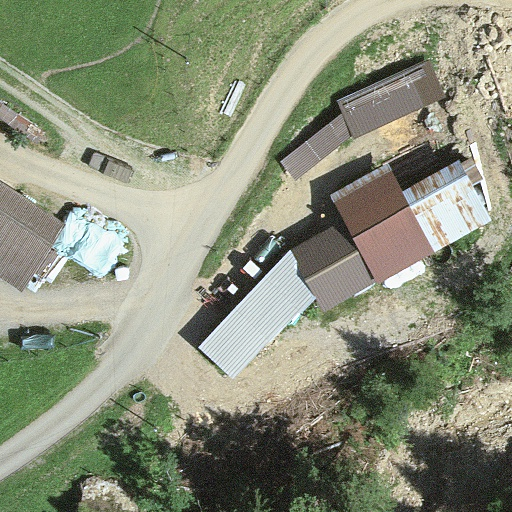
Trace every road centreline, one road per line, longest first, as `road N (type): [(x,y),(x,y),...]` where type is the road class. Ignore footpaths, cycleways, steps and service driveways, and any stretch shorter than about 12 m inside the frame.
road 1 (unclassified): [(384,0),(310,53),(281,91),(137,346),(65,434),(0,470)]
road 2 (track): [(203,232),(21,165)]
road 3 (track): [(0,77),(73,126),(111,165),(136,209)]
